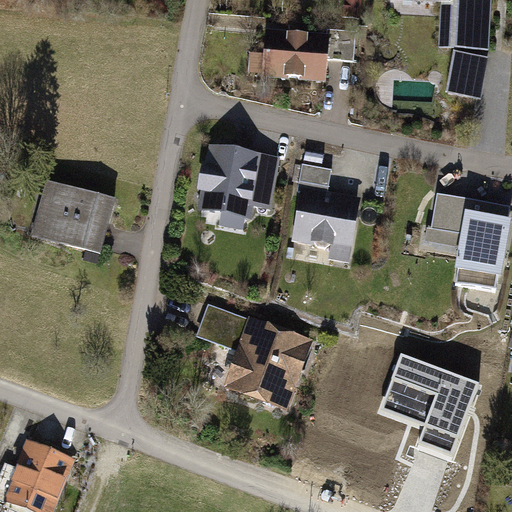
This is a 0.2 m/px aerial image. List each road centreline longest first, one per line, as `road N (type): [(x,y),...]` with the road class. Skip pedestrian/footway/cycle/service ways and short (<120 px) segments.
road 1 (residential): [(199,0),(120,433)]
road 2 (track): [(511,169),(180,105)]
road 3 (residential): [(370,511),(120,433)]
road 4 (residential): [(120,433),(0,371)]
